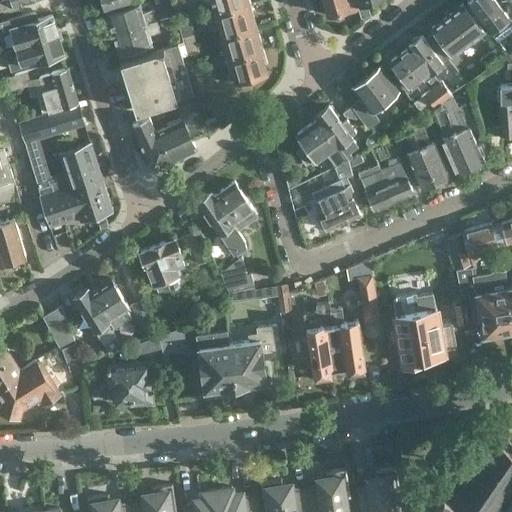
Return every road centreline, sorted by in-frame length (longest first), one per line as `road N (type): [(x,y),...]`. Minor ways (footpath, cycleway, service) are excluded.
road 1 (tertiary): [(511,385),(245,434),(0,450)]
road 2 (residential): [(511,176),(294,268),(254,130)]
road 3 (residential): [(139,217),(72,0)]
road 4 (residential): [(0,317),(139,217)]
road 5 (residential): [(139,217),(254,130)]
road 6 (residential): [(323,70),(423,0)]
